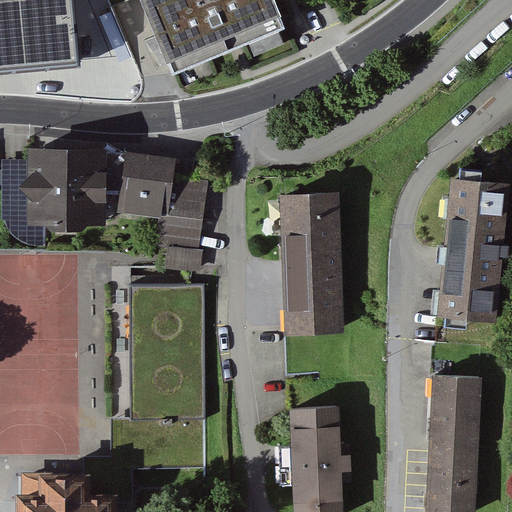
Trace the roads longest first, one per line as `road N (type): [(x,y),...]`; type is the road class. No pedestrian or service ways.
road 1 (residential): [(511,91),(428,172),(404,221),(393,511)]
road 2 (residential): [(238,146),(236,331),(261,511)]
road 3 (residential): [(238,146),(303,152),(340,140),(411,90),(511,0)]
road 4 (residential): [(0,108),(136,118),(228,106)]
road 5 (residential): [(228,106),(363,51),(428,0)]
